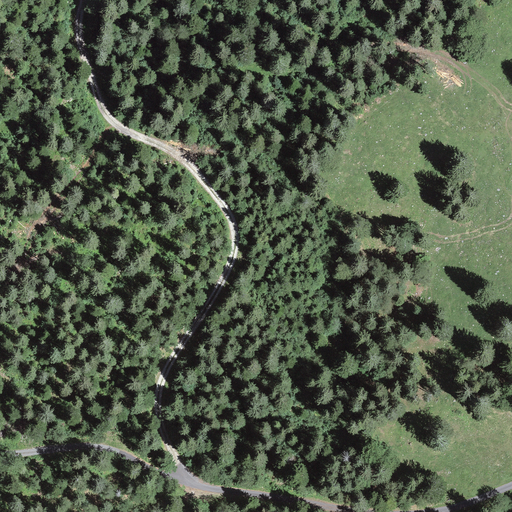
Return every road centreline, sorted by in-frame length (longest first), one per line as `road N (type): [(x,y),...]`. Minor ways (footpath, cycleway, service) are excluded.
road 1 (track): [(186,481),(159,422),(158,390),(230,263),(234,227),(180,157),(105,113),(78,30),(83,0)]
road 2 (track): [(345,511),(207,488),(100,448),(0,455)]
road 3 (track): [(511,235),(494,192),(485,105)]
